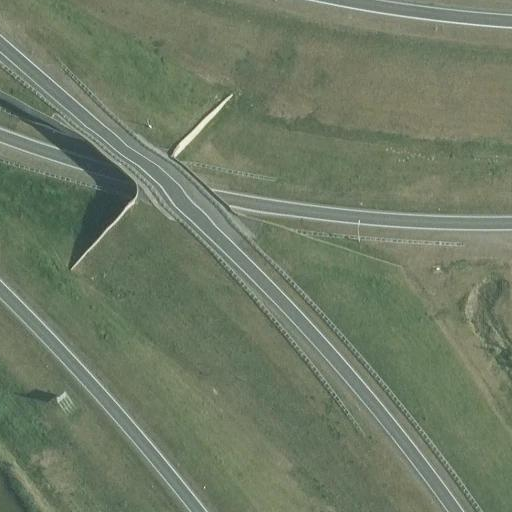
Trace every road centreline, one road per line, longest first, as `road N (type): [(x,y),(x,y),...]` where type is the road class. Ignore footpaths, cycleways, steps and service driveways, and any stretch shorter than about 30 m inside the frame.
road 1 (trunk): [(455,511),(281,301),(0,43)]
road 2 (trunk): [(0,137),(221,199),(345,218),(511,224)]
road 3 (trunk): [(0,293),(195,511)]
road 4 (trunk): [(511,21),(347,0)]
